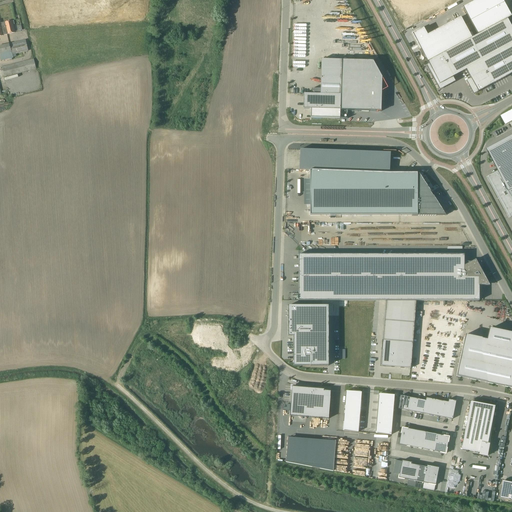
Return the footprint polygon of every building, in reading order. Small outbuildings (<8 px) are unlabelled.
[(475,0),(461,8),(469,22),(503,3),(500,0),(475,0)] [(503,3),(470,21),(477,35),(506,19),(507,19),(511,17),(509,13),(503,3)] [(419,29),(410,34),(419,50),(420,50),(427,62),(472,38),(460,17),(425,36),(421,30),(423,29),(423,28),(420,30),(419,29)] [(477,35),(427,62),(428,64),(439,85),(441,89),(455,82),(453,77),(465,71),(470,79),(466,81),(473,95),(477,93),(511,73),(511,29),(506,19),(477,35)] [(1,23),(0,20),(0,35),(15,32),(12,21),(1,23)] [(28,51),(25,39),(0,45),(0,58),(0,60),(13,57),(12,55),(28,51)] [(33,59),(2,67),(4,76),(36,69),(33,59)] [(340,110),(340,114),(347,114),(347,111),(376,112),(377,112),(381,112),(381,109),(381,107),(382,78),(373,61),(341,60),(341,79),(340,95),(340,110)] [(311,89),(311,94),(320,94),(340,95),(341,79),(320,79),(320,89),(311,89)] [(303,94),(303,96),(306,96),(306,104),(304,104),(304,109),(309,109),(311,109),(310,118),(340,118),(340,114),(340,110),(340,95),(320,94),(311,94),(303,94)] [(511,140),(488,153),(498,172),(491,176),(490,177),(511,215),(511,140)] [(300,150),(299,170),(389,173),(390,153),(300,150)] [(309,170),(309,216),(411,216),(436,216),(436,215),(443,215),(444,216),(441,211),(435,202),(433,198),(433,196),(432,197),(429,192),(430,192),(429,190),(428,191),(426,187),(418,174),(417,173),(411,173),(404,173),(389,173),(309,170)] [(481,262),(471,262),(464,266),(464,262),(464,255),(298,255),(298,301),(479,301),(479,286),(481,286),(487,282),(481,270),(481,262)] [(410,369),(416,301),(385,301),(385,302),(386,302),(383,340),(382,340),(381,350),(382,350),(380,366),(410,368),(410,369)] [(328,306),(288,306),(288,336),(293,336),(293,356),(294,356),(294,358),(293,358),(293,366),(306,366),(306,365),(310,365),(310,366),(328,366),(328,306)] [(511,332),(491,328),(487,346),(464,341),(465,335),(456,376),(511,388),(511,332)] [(324,390),(324,389),(290,387),(290,391),(291,391),(289,416),(328,419),(330,397),(330,391),(323,391),(323,390),(324,390)] [(346,391),(343,431),(358,432),(361,392),(346,391)] [(379,394),(376,434),(391,435),(394,395),(379,394)] [(401,396),(398,409),(452,419),(456,401),(448,400),(448,402),(426,398),(425,400),(401,396)] [(488,445),(487,445),(494,406),(470,402),(461,449),(479,453),(478,455),(487,456),(489,445),(488,445)] [(449,437),(402,428),(399,445),(445,454),(449,437)] [(335,439),(287,435),(285,459),(333,469),(335,439)] [(402,461),(398,478),(423,483),(423,485),(422,489),(434,491),(438,468),(426,466),(426,467),(411,464),(412,463),(402,461)] [(511,500),(511,482),(503,481),(500,498),(511,500)]
